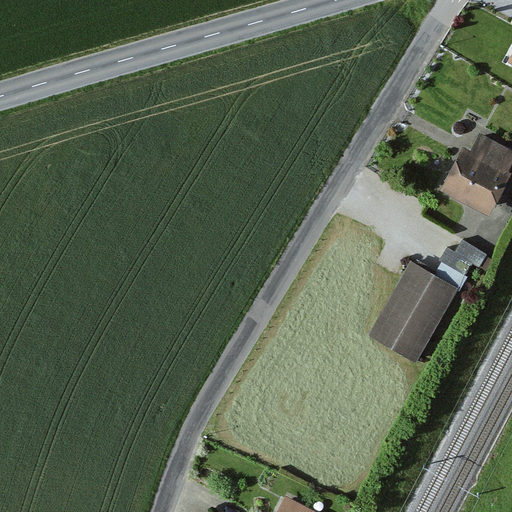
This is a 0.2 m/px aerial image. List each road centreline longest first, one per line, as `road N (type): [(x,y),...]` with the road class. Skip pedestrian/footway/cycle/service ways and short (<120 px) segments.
road 1 (unclassified): [(159,511),(230,360),(455,0)]
road 2 (unclassified): [(336,0),(0,97)]
